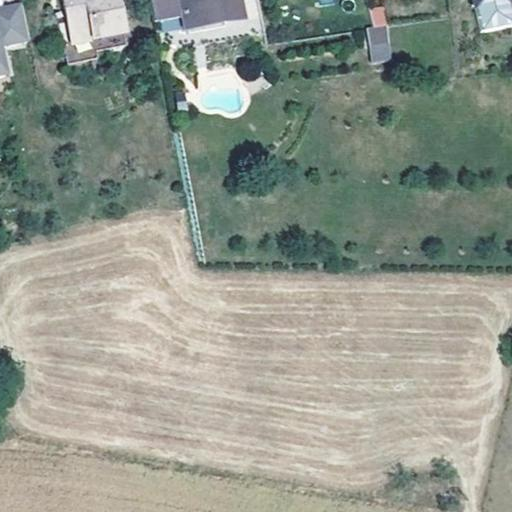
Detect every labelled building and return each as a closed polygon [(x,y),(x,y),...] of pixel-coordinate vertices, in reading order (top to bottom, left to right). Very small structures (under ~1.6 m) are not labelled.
[(122,35),(115,0),(61,0),(70,46),(122,35)] [(240,20),(236,0),(148,0),(149,1),(153,24),(182,18),(184,30),(240,20)] [(511,0),(472,0),(479,33),(510,27),(509,20),(511,19),(511,0)] [(0,48),(26,43),(20,8),(0,12),(0,79),(3,79),(0,64),(0,48)] [(384,27),(380,8),(369,11),(372,28),(384,27)] [(390,60),(387,27),(384,27),(372,28),(365,29),(370,63),(390,60)] [(186,109),(184,95),(176,96),(178,110),(186,109)]
